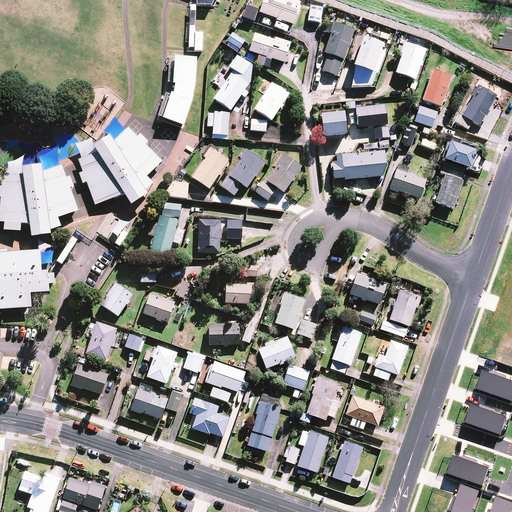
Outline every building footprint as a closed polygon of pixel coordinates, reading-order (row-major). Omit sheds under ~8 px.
[(198,0),(198,9),(213,9),(216,0),(198,0)] [(273,0),(263,0),(258,14),(293,27),(299,9),(273,0)] [(307,22),(319,24),(322,9),(310,7),(307,22)] [(342,61),(343,62),(354,32),(332,24),(329,35),(330,36),(324,54),(323,54),(327,56),(342,61)] [(195,54),(204,54),(204,36),(196,35),(195,54)] [(226,43),(239,51),(244,43),(232,35),(226,43)] [(254,35),(248,53),(284,64),(290,44),(289,43),(275,39),(274,41),(254,35)] [(372,76),(382,48),(362,41),(352,69),(354,70),(372,76)] [(421,64),(425,52),(403,45),(400,55),(401,56),(394,75),(415,82),(419,69),(420,69),(422,64),(421,64)] [(336,78),(342,61),(327,56),(321,73),(336,78)] [(164,122),(185,129),(193,105),(197,87),(198,61),(176,60),(174,88),(176,88),(175,97),(172,97),(164,122)] [(372,76),(354,70),(350,90),(370,89),(374,77),(372,76)] [(451,78),(432,72),(422,102),(440,108),(451,78)] [(213,101),(230,112),(238,100),(240,101),(242,97),(241,96),(248,86),(231,75),(213,101)] [(253,111),(271,123),(271,122),(289,96),(271,85),(253,111)] [(478,127),(496,98),(477,87),(471,98),(472,99),(461,117),(472,123),(478,127)] [(355,110),(357,130),(386,127),(384,107),(355,110)] [(414,123),(431,129),(436,115),(419,108),(414,123)] [(212,136),(227,137),(229,115),(214,113),(213,115),(208,115),(206,128),(212,128),(212,136)] [(322,140),(345,137),(343,115),(320,118),(322,140)] [(467,132),(472,123),(461,117),(458,116),(453,124),(467,132)] [(250,132),(265,133),(266,122),(251,121),(250,132)] [(400,145),(410,149),(417,129),(409,126),(408,129),(406,128),(400,145)] [(389,139),(388,129),(372,130),(373,141),(389,139)] [(88,185),(97,208),(125,198),(132,209),(149,199),(147,195),(154,187),(148,180),(164,164),(147,148),(150,145),(142,137),(139,140),(130,130),(115,145),(111,139),(94,149),(98,156),(80,163),(84,175),(81,176),(84,187),(88,185)] [(468,171),(474,154),(449,145),(443,162),(468,171)] [(209,191),(228,162),(210,150),(191,179),(209,191)] [(241,186),(246,190),(264,164),(247,152),(229,178),(241,186)] [(344,180),(344,182),(381,178),(385,170),(383,153),(335,158),(336,164),(331,164),(333,181),(344,180)] [(266,183),(283,195),(301,169),(283,157),(266,183)] [(444,177),(460,182),(463,171),(442,164),(439,175),(444,177)] [(419,200),(426,182),(415,178),(416,177),(408,174),(408,176),(406,175),(408,169),(397,166),(389,192),(398,195),(398,193),(419,200)] [(0,199),(3,200),(1,224),(31,227),(33,241),(52,238),(52,234),(63,230),(60,221),(80,213),(72,191),(76,190),(72,179),(68,180),(63,168),(44,175),(43,168),(24,171),(24,178),(5,176),(4,189),(0,189),(0,199)] [(234,197),(241,186),(229,178),(227,177),(220,187),(234,197)] [(453,210),(462,183),(460,182),(444,177),(435,204),(453,210)] [(162,198),(187,201),(189,185),(172,183),(162,198)] [(255,193),(267,202),(274,191),(262,183),(255,193)] [(179,219),(181,206),(163,204),(161,217),(179,219)] [(178,223),(159,218),(157,227),(150,225),(147,237),(153,239),(150,252),(168,258),(172,244),(180,246),(184,232),(176,230),(178,223)] [(226,240),(241,240),(241,222),(227,221),(226,240)] [(219,255),(220,222),(198,222),(197,255),(219,255)] [(0,312),(33,311),(32,296),(51,295),(50,274),(43,274),(42,253),(9,255),(8,252),(2,252),(0,251),(0,312)] [(238,278),(256,278),(257,268),(239,267),(238,278)] [(366,302),(379,306),(386,286),(366,280),(367,278),(356,274),(349,296),(361,300),(360,302),(365,303),(366,302)] [(140,284),(156,284),(156,276),(140,275),(140,284)] [(175,296),(183,300),(189,285),(182,282),(177,292),(175,296)] [(100,306),(118,318),(126,306),(127,307),(130,303),(129,302),(133,297),(115,285),(100,306)] [(225,286),(224,304),(255,306),(256,285),(246,285),(246,287),(225,286)] [(410,329),(420,299),(399,292),(394,304),(393,303),(392,308),(393,308),(388,322),(410,329)] [(161,322),(167,324),(174,304),(149,295),(142,315),(156,320),(155,321),(160,323),(161,322)] [(300,314),(304,302),(283,295),(279,305),(281,306),(274,325),(294,332),(299,318),(300,319),(302,315),(300,314)] [(358,322),(372,327),(376,318),(361,312),(358,322)] [(316,325),(302,320),(296,335),(311,340),(316,325)] [(379,331),(403,339),(406,330),(383,322),(379,331)] [(112,343),(116,331),(96,324),(95,327),(94,326),(91,336),(92,336),(86,355),(106,362),(110,347),(112,348),(113,343),(112,343)] [(227,346),(239,346),(238,325),(208,326),(209,347),(223,347),(223,348),(227,348),(227,346)] [(511,365),(511,326),(510,325),(497,360),(511,365)] [(249,344),(254,330),(246,328),(241,342),(249,344)] [(346,367),(350,368),(361,335),(342,329),(331,361),(332,362),(346,367)] [(124,348),(138,353),(142,340),(129,335),(124,348)] [(283,364),(294,359),(286,338),(276,342),(277,343),(257,351),(265,371),(279,365),(279,367),(283,365),(283,364)] [(390,374),(397,377),(407,349),(390,342),(384,358),(378,356),(373,368),(390,374)] [(146,379),(166,386),(171,372),(172,372),(173,368),(172,368),(177,355),(157,348),(156,351),(154,351),(151,360),(153,360),(146,379)] [(183,369),(197,374),(202,360),(188,355),(183,369)] [(344,375),(346,367),(332,362),(330,370),(344,375)] [(238,394),(245,374),(214,363),(213,367),(211,366),(204,384),(221,390),(221,388),(238,394)] [(101,396),(108,376),(77,366),(70,387),(81,391),(81,390),(101,396)] [(282,384),(303,391),(309,373),(289,366),(282,384)] [(387,382),(390,374),(375,369),(373,377),(387,382)] [(475,391),(510,403),(511,397),(511,383),(481,373),(480,376),(475,391)] [(305,415),(325,422),(337,386),(318,380),(305,415)] [(227,404),(230,395),(212,389),(209,397),(227,404)] [(158,420),(160,421),(167,401),(154,397),(155,396),(150,394),(150,395),(137,391),(130,412),(141,416),(141,414),(158,420)] [(176,414),(182,396),(172,393),(166,410),(176,414)] [(267,453),(280,410),(273,408),(275,400),(261,396),(255,416),(256,416),(249,438),(247,447),(267,453)] [(365,423),(377,428),(384,409),(352,397),(345,416),(352,419),(365,423)] [(196,417),(191,430),(209,436),(209,435),(222,439),(229,419),(216,415),(219,408),(194,399),(189,415),(196,417)] [(463,424),(499,436),(504,419),(469,407),(468,410),(463,424)] [(362,431),(365,423),(352,419),(349,426),(362,431)] [(328,439),(308,432),(296,468),(316,474),(328,439)] [(344,442),(331,478),(349,485),(362,448),(344,442)] [(285,463),(294,466),(299,451),(290,448),(285,463)] [(446,476),(482,488),(487,470),(452,458),(451,461),(446,476)] [(48,511),(60,480),(45,475),(43,479),(25,473),(18,491),(31,495),(27,508),(31,510),(29,511),(48,511)] [(62,499),(97,511),(106,487),(91,482),(90,485),(70,478),(62,499)] [(471,511),(478,493),(459,487),(450,511),(471,511)] [(509,511),(511,506),(511,505),(494,499),(489,511),(509,511)] [(59,511),(62,511),(75,511),(77,506),(63,501),(59,511)]
